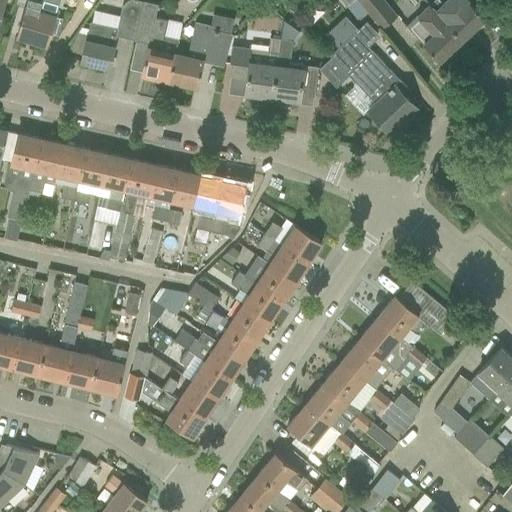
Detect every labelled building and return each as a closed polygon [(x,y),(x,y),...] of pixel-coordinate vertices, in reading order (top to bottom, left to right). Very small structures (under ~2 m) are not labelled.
[(26,3),(22,17),(16,36),(47,45),(50,33),(57,35),(62,19),(54,17),(59,0),(23,0),(23,3),(26,3)] [(85,41),(82,54),(80,61),(109,68),(114,46),(116,36),(135,40),(139,23),(157,5),(134,0),(129,0),(121,9),(117,28),(90,22),(85,41)] [(359,0),(373,16),(382,28),(396,16),(382,0),(359,0)] [(439,0),(435,0),(430,5),(435,12),(462,40),(485,19),(469,3),(471,0),(446,0),(443,3),(439,0)] [(139,23),(135,40),(148,43),(147,48),(141,75),(169,81),(175,51),(178,38),(164,35),(167,21),(155,18),(158,5),(157,5),(139,23)] [(430,5),(406,27),(439,62),(462,40),(435,12),(430,5)] [(338,47),(329,55),(331,57),(348,75),(351,72),(351,71),(371,51),(367,47),(366,45),(377,35),(365,22),(356,30),(345,17),(326,35),(338,47)] [(187,54),(175,51),(169,81),(197,87),(203,60),(222,65),(231,34),(211,29),(211,25),(194,21),(187,54)] [(231,46),(227,75),(246,77),(244,93),(272,97),(276,65),(277,53),(279,39),(269,38),(268,51),(231,46)] [(279,39),(277,53),(287,54),(289,40),(279,39)] [(371,51),(351,71),(351,72),(369,91),(376,84),(384,93),(367,109),(389,133),(415,108),(405,97),(411,92),(399,79),(398,80),(371,51)] [(276,65),(272,97),(297,100),(299,100),(300,95),(312,96),(314,96),(317,71),(318,67),(303,66),(289,64),(290,55),(287,54),(277,53),(276,65)] [(331,57),(319,68),(336,86),(348,75),(331,57)] [(20,165),(8,217),(4,237),(17,240),(26,200),(28,189),(40,138),(17,133),(10,162),(20,165)] [(63,143),(40,138),(28,189),(40,192),(41,193),(44,182),(53,184),(56,175),(63,143)] [(63,143),(56,175),(78,180),(85,149),(63,143)] [(108,154),(85,149),(78,180),(101,185),(108,154)] [(131,159),(108,154),(101,185),(124,190),(131,159)] [(119,211),(112,246),(109,257),(124,260),(139,193),(146,195),(144,205),(145,205),(154,164),(131,159),(124,190),(122,199),(119,211)] [(177,169),(154,164),(145,205),(153,207),(151,217),(165,220),(167,209),(170,200),(177,169)] [(199,174),(177,169),(170,200),(192,205),(199,174)] [(222,180),(199,174),(192,205),(201,207),(215,210),(222,180)] [(222,180),(215,210),(228,213),(238,215),(245,185),(222,180)] [(73,200),(76,188),(62,185),(60,197),(73,200)] [(76,188),(73,200),(87,203),(90,191),(76,188)] [(28,189),(26,200),(37,202),(40,192),(28,189)] [(119,211),(122,199),(108,196),(106,208),(119,211)] [(181,211),(167,209),(165,220),(178,223),(181,211)] [(213,220),(211,231),(223,233),(232,239),(239,228),(240,225),(244,217),(238,215),(228,213),(215,210),(213,220)] [(199,216),(196,227),(211,231),(213,220),(199,216)] [(282,228),(275,240),(282,244),(308,262),(321,242),(295,224),(295,225),(286,219),(281,227),(282,228)] [(275,240),(282,228),(281,227),(271,221),(264,233),(275,240)] [(152,263),(160,231),(150,228),(141,260),(152,263)] [(264,233),(256,245),(266,252),(275,240),(264,233)] [(282,244),(269,263),(295,281),(308,262),(282,244)] [(231,247),(221,257),(231,264),(240,253),(231,247)] [(269,263),(256,283),(283,300),(295,281),(269,263)] [(238,272),(230,283),(239,289),(248,295),(243,303),(269,320),(283,300),(256,283),(243,275),(238,272)] [(218,297),(194,281),(187,293),(189,294),(210,308),(218,297)] [(46,344),(38,375),(64,381),(72,350),(77,328),(88,285),(73,282),(67,313),(64,323),(65,323),(60,347),(46,344)] [(159,289),(152,299),(165,308),(176,315),(189,294),(187,293),(161,289),(159,289)] [(128,291),(122,314),(134,317),(140,295),(128,291)] [(395,295),(377,316),(400,336),(407,328),(411,330),(416,331),(421,331),(426,328),(430,325),(440,334),(446,327),(455,316),(427,293),(413,310),(395,295)] [(24,314),(27,303),(13,299),(10,311),(24,314)] [(149,304),(146,323),(152,327),(165,308),(152,299),(149,304)] [(27,303),(24,314),(37,318),(38,318),(41,306),(27,303)] [(243,303),(238,310),(231,321),(257,339),(269,320),(243,303)] [(231,321),(212,310),(205,321),(223,333),(218,341),(244,358),(257,339),(231,321)] [(400,336),(377,316),(359,338),(392,366),(395,369),(406,355),(418,366),(416,369),(432,382),(441,370),(400,336)] [(455,316),(446,327),(456,335),(465,324),(455,316)] [(81,317),(78,330),(93,333),(96,321),(81,317)] [(0,332),(0,365),(11,368),(18,337),(0,332)] [(202,332),(197,340),(194,338),(187,349),(197,356),(205,361),(231,378),(244,358),(218,341),(217,342),(202,332)] [(18,337),(11,368),(38,375),(46,344),(32,340),(31,340),(18,337)] [(392,366),(359,338),(341,360),(374,388),(392,366)] [(511,357),(500,347),(477,373),(488,383),(480,391),(489,398),(511,372),(511,357)] [(98,357),(90,388),(117,394),(124,363),(127,351),(113,348),(110,360),(98,357)] [(136,349),(129,373),(143,376),(145,377),(152,353),(136,349)] [(197,356),(187,349),(179,362),(189,368),(197,356)] [(98,357),(72,350),(64,381),(90,388),(98,357)] [(341,360),(323,382),(346,401),(364,380),(364,379),(341,360)] [(205,361),(192,380),(218,397),(231,378),(205,361)] [(511,372),(489,398),(489,399),(497,391),(511,404),(511,372)] [(129,373),(123,396),(136,400),(143,376),(129,373)] [(459,374),(439,403),(433,412),(441,419),(449,410),(469,381),(459,374)] [(169,376),(162,388),(179,400),(205,417),(218,397),(192,380),(186,388),(169,376)] [(323,382),(305,403),(329,423),(337,413),(349,423),(352,420),(389,451),(390,450),(396,442),(372,422),(359,412),(359,411),(346,401),(323,382)] [(179,400),(162,388),(154,399),(171,411),(165,420),(192,437),(205,417),(179,400)] [(411,418),(392,402),(377,390),(370,398),(383,409),(378,415),(402,435),(414,420),(412,418),(411,418)] [(400,392),(392,402),(411,418),(412,418),(420,408),(400,392)] [(329,423),(305,403),(286,426),(311,446),(329,423)] [(457,432),(453,436),(472,454),(489,435),(470,418),(457,432)] [(334,442),(346,453),(354,444),(341,433),(334,442)] [(489,435),(472,454),(486,466),(488,465),(503,448),(489,435)] [(0,453),(0,467),(25,486),(40,453),(6,444),(1,454),(0,453)] [(307,479),(295,469),(274,452),(257,474),(277,490),(285,480),(298,490),(307,479)] [(65,464),(71,456),(56,453),(54,461),(65,464)] [(79,456),(70,471),(68,475),(82,486),(94,465),(79,456)] [(361,474),(352,466),(339,482),(348,489),(361,474)] [(0,506),(25,486),(0,467),(0,506)] [(386,469),(371,488),(382,496),(381,497),(384,499),(399,480),(386,469)] [(257,474),(239,495),(259,511),(268,501),(279,511),(282,508),(285,511),(302,511),(277,490),(257,474)] [(106,506),(113,511),(138,511),(147,501),(123,483),(113,475),(105,485),(116,493),(106,506)] [(335,511),(347,496),(324,478),(309,496),(327,511),(335,511)] [(72,482),(65,489),(74,499),(82,491),(72,482)] [(511,482),(502,495),(511,503),(511,482)] [(47,498),(56,505),(65,494),(55,487),(47,498)] [(382,496),(371,488),(358,504),(368,511),(369,511),(381,497),(382,496)] [(239,495),(225,511),(258,511),(259,511),(239,495)] [(51,511),(56,505),(47,498),(38,509),(42,511),(51,511)]
